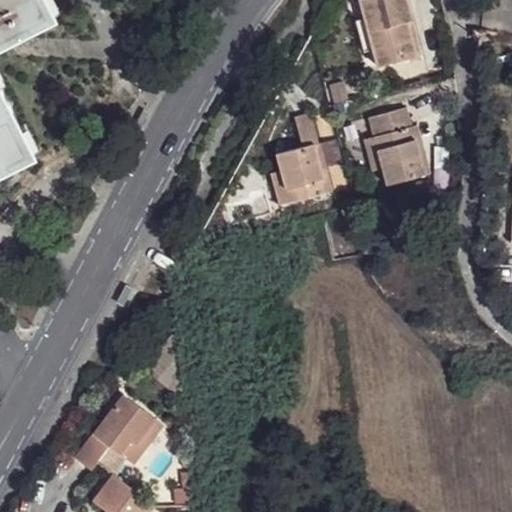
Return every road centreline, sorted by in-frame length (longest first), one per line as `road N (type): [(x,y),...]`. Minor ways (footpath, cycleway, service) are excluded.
road 1 (tertiary): [(37,384),(188,96),(256,0)]
road 2 (unclassified): [(456,0),(475,124),(471,273),(479,297),(511,337)]
